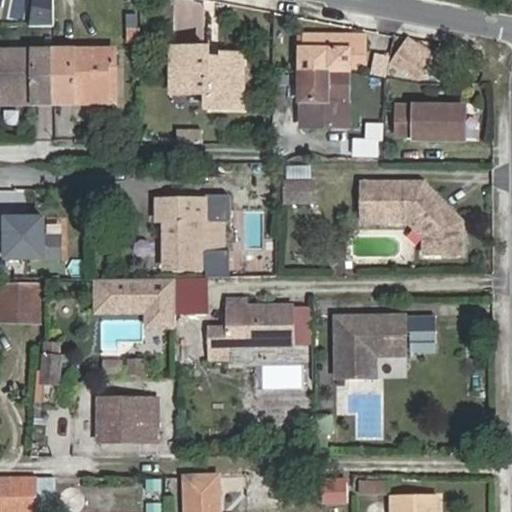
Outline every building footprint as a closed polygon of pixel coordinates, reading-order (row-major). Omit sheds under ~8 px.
[(30,0),(28,24),(51,26),(53,0),(30,0)] [(301,48),(301,72),(349,73),(349,65),(350,36),(308,35),(308,49),(301,48)] [(364,36),(350,36),(349,65),(363,65),(364,36)] [(436,54),(410,38),(394,62),(410,72),(417,61),(441,75),(454,54),(441,46),(436,54)] [(172,69),(241,70),(242,55),(222,54),(222,58),(206,58),(207,47),(172,47),(172,69)] [(57,103),(57,49),(0,49),(0,64),(1,65),(1,93),(34,94),(34,103),(57,103)] [(122,49),(57,49),(57,103),(79,102),(78,93),(113,93),(113,64),(122,64),(122,49)] [(1,65),(0,64),(0,102),(34,103),(34,94),(1,93),(1,65)] [(121,102),(122,64),(113,64),(113,93),(78,93),(79,102),(121,102)] [(241,107),(241,70),(172,69),(172,92),(207,93),(207,106),(241,107)] [(349,73),(301,72),(301,129),(348,130),(349,73)] [(174,96),(174,105),(201,106),(202,97),(174,96)] [(464,107),(414,107),(397,107),(397,134),(415,134),(415,139),(465,139),(464,107)] [(202,144),(202,127),(176,127),(176,144),(202,144)] [(314,180),(287,180),(287,202),(314,201),(314,180)] [(423,182),(361,182),(361,221),(407,221),(423,237),(422,255),(442,255),(463,255),(465,220),(423,182)] [(167,219),(167,269),(205,270),(205,277),(229,277),(229,250),(224,250),(224,219),(230,219),(230,192),(208,193),(207,198),(159,198),(159,219),(167,219)] [(47,218),(5,217),(4,260),(47,260),(47,218)] [(207,278),(176,278),(176,315),(208,314),(207,278)] [(0,309),(19,309),(19,323),(41,323),(41,283),(0,282),(0,309)] [(174,282),(95,282),(95,315),(145,315),(145,330),(174,330),(174,282)] [(227,326),(209,326),(209,359),(228,359),(228,346),(295,346),(296,306),(227,306),(227,326)] [(0,322),(19,323),(19,309),(0,309),(0,322)] [(405,314),(335,315),(336,377),(376,376),(375,355),(405,354),(405,314)] [(435,315),(408,315),(408,353),(437,352),(435,315)] [(207,327),(175,327),(176,360),(207,359),(207,327)] [(64,343),(44,342),(40,383),(61,385),(64,343)] [(146,354),(132,354),(132,371),(146,371),(146,354)] [(159,397),(94,396),(94,443),(160,443),(159,397)] [(334,433),(332,414),(318,415),(320,435),(334,433)] [(181,475),(182,511),(220,511),(220,474),(181,475)] [(322,476),(321,504),(345,504),(346,476),(322,476)] [(57,506),(57,477),(49,477),(0,478),(0,511),(15,511),(15,508),(57,506)] [(387,480),(360,480),(360,493),(387,492),(387,480)] [(441,511),(442,494),(390,495),(389,511),(441,511)]
